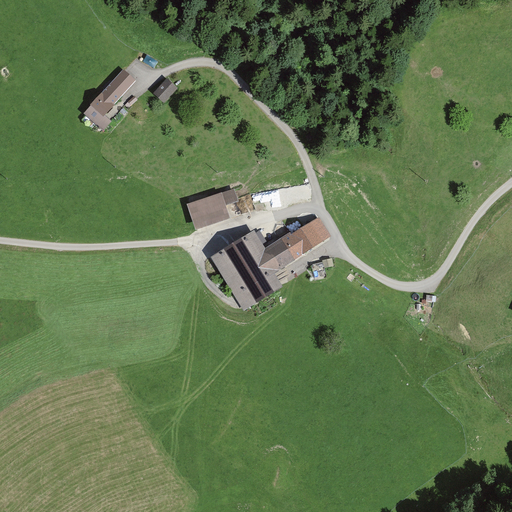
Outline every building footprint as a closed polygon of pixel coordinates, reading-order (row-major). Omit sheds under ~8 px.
[(101,93),(101,94),(113,105),(134,82),(122,71),(105,89),(103,88),(100,92),(101,93)] [(176,88),(168,80),(155,95),(163,102),(176,88)] [(113,105),(101,94),(85,114),(103,130),(111,122),(104,115),(113,105)] [(194,140),(199,144),(203,140),(197,136),(194,140)] [(193,221),(224,211),(219,195),(187,205),(193,221)] [(316,219),(290,236),(300,252),(326,235),(316,219)] [(271,276),(276,272),(253,234),(218,255),(248,304),(277,286),(271,276)] [(300,252),(290,236),(289,234),(264,250),(275,269),(301,253),(300,252)] [(311,268),(316,281),(324,278),(319,266),(311,268)]
